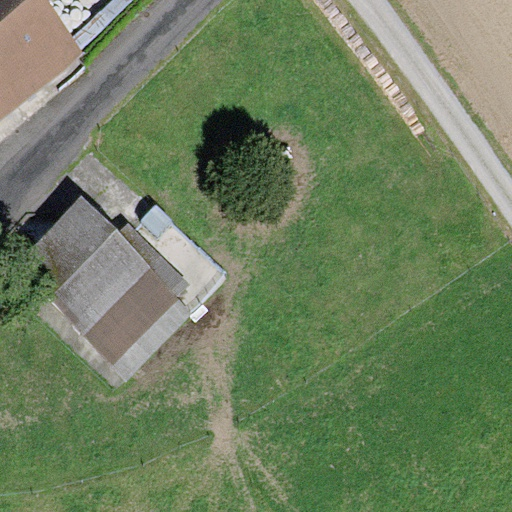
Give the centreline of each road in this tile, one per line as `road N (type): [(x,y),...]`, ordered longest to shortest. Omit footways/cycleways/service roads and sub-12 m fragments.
road 1 (unclassified): [(208,0),(0,204)]
road 2 (track): [(370,0),(511,214)]
